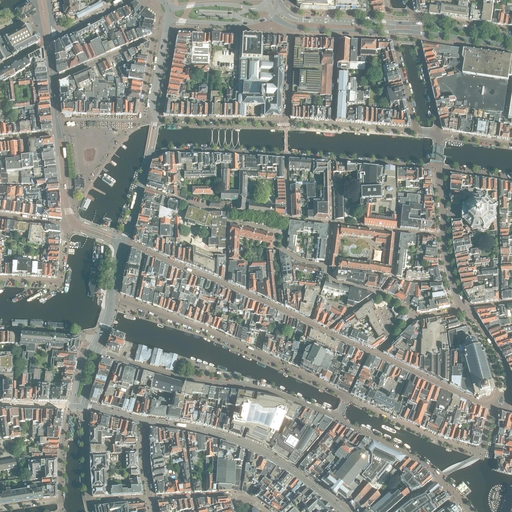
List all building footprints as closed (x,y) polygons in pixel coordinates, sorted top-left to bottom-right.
[(85,2),(84,0),(59,0),(61,9),(64,8),(64,14),(66,13),(66,17),(75,15),(75,12),(77,12),(77,10),(78,10),(79,12),(88,7),(87,3),(84,3),(84,2),(85,2)] [(335,9),(335,6),(339,7),(339,10),(366,12),(366,1),(356,1),(356,0),(295,0),(296,0),(298,0),(298,3),(297,3),(296,4),(296,5),(296,6),(297,7),(298,7),(300,7),(300,9),(334,10),(335,9)] [(469,0),(468,0),(459,0),(459,2),(458,8),(458,9),(442,7),(442,8),(430,7),(429,14),(439,16),(439,14),(468,19),(468,17),(469,11),(468,11),(469,4),(469,0)] [(429,3),(428,1),(413,3),(415,12),(421,13),(422,9),(424,10),(424,8),(424,6),(425,6),(425,4),(429,3)] [(100,2),(98,3),(99,3),(90,8),(87,9),(87,10),(78,14),(76,15),(78,19),(103,6),(100,2)] [(29,5),(27,3),(17,9),(18,10),(18,9),(22,14),(23,13),(25,16),(24,16),(24,17),(36,9),(35,8),(34,9),(32,7),(30,4),(29,5),(29,4),(29,5)] [(134,3),(130,5),(134,11),(139,5),(136,3),(134,3)] [(370,9),(367,9),(367,12),(384,12),(382,3),(372,5),(367,6),(367,7),(369,7),(371,7),(372,9),(373,9),(373,10),(372,11),(372,10),(370,10),(370,9)] [(492,20),(493,10),(493,7),(484,6),(484,8),(482,8),(483,6),(482,5),(481,5),(481,4),(480,4),(479,4),(478,4),(477,4),(477,5),(476,5),(476,6),(475,6),(475,7),(472,7),(471,17),(471,19),(471,21),(473,21),(486,23),(491,24),(492,20)] [(139,5),(134,11),(134,12),(134,13),(132,15),(134,18),(142,8),(139,5)] [(127,7),(124,8),(131,22),(133,20),(134,18),(132,15),(127,7)] [(124,8),(121,10),(120,10),(124,19),(125,19),(128,24),(131,22),(124,8)] [(134,18),(133,20),(136,23),(139,19),(146,11),(142,8),(134,18)] [(153,13),(148,9),(146,11),(139,19),(154,22),(154,19),(154,17),(156,15),(153,13)] [(120,10),(117,12),(122,23),(125,21),(124,19),(120,10)] [(122,23),(117,12),(114,14),(121,27),(122,27),(124,26),(122,23)] [(110,15),(114,23),(115,25),(117,24),(118,26),(116,27),(117,29),(121,27),(114,14),(110,15)] [(114,23),(110,15),(107,17),(112,26),(114,30),(116,30),(114,27),(115,27),(113,24),(114,23)] [(107,17),(103,19),(110,33),(112,31),(110,27),(112,26),(107,17)] [(110,33),(103,19),(89,27),(85,28),(85,29),(78,32),(74,34),(80,48),(86,45),(81,36),(89,32),(89,33),(92,32),(93,31),(92,30),(100,26),(105,35),(109,33),(110,33)] [(136,23),(133,20),(131,22),(138,40),(143,38),(139,29),(139,24),(136,23)] [(131,22),(128,24),(126,25),(134,42),(138,40),(131,22)] [(145,25),(139,24),(139,29),(143,38),(151,34),(152,31),(144,30),(145,25)] [(124,26),(122,27),(129,44),(134,42),(126,25),(124,26)] [(33,34),(29,26),(22,30),(14,34),(8,37),(4,39),(3,36),(0,37),(0,62),(13,56),(13,57),(17,54),(20,53),(20,52),(27,49),(28,49),(28,48),(39,43),(40,40),(39,37),(37,35),(34,34),(33,34)] [(121,27),(117,29),(118,29),(124,46),(129,44),(122,27),(121,27)] [(116,30),(114,30),(113,31),(120,48),(124,46),(118,29),(116,30)] [(113,31),(112,31),(110,33),(109,33),(115,50),(120,48),(113,31)] [(105,35),(104,36),(111,52),(115,50),(109,33),(105,35)] [(76,56),(64,60),(68,70),(87,62),(84,53),(83,53),(80,48),(74,34),(74,35),(67,38),(75,54),(76,56)] [(202,44),(203,34),(192,34),(192,41),(192,44),(202,44)] [(104,36),(100,38),(106,54),(111,52),(104,36)] [(239,74),(237,93),(242,93),(243,86),(247,87),(247,83),(248,61),(261,62),(263,53),(263,47),(263,37),(238,37),(236,64),(239,64),(239,74)] [(263,47),(263,53),(265,53),(265,48),(264,48),(264,47),(267,47),(271,48),(271,38),(268,37),(263,37),(263,47)] [(67,38),(59,42),(65,54),(67,56),(69,56),(68,55),(69,54),(70,56),(75,54),(67,38)] [(95,41),(91,43),(97,58),(106,54),(100,38),(98,39),(95,41)] [(331,80),(332,67),(321,66),(321,55),(317,55),(313,55),(308,55),(304,54),(304,51),(304,49),(300,49),(300,39),(294,38),(292,95),(311,96),(316,96),(320,96),(322,96),(331,96),(331,84),(331,80)] [(338,63),(348,63),(349,41),(338,40),(338,63)] [(375,42),(366,42),(361,41),(360,56),(375,57),(375,56),(376,42),(375,42)] [(65,54),(59,42),(55,44),(54,46),(55,49),(55,57),(65,54)] [(391,42),(376,42),(375,56),(375,57),(379,56),(379,51),(380,51),(380,50),(382,50),(383,55),(393,52),(391,42)] [(86,45),(80,48),(83,53),(84,53),(87,62),(97,58),(91,43),(89,44),(88,44),(86,45)] [(148,52),(150,44),(148,44),(139,47),(139,48),(136,49),(138,52),(143,50),(143,51),(148,52)] [(191,59),(191,63),(209,63),(209,56),(208,56),(209,45),(206,45),(202,44),(192,44),(191,50),(191,56),(191,59)] [(464,50),(452,48),(440,46),(422,44),(423,48),(424,50),(424,53),(434,50),(436,57),(444,55),(450,56),(450,58),(462,60),(464,50)] [(30,64),(31,64),(45,63),(45,62),(44,53),(44,52),(44,50),(41,51),(27,59),(30,64)] [(434,50),(424,53),(426,59),(436,57),(434,50)] [(437,84),(432,86),(433,90),(439,89),(442,101),(447,99),(448,103),(449,103),(449,105),(450,105),(451,105),(450,103),(456,102),(456,103),(465,102),(467,102),(467,110),(468,110),(474,111),(473,112),(478,113),(485,114),(490,115),(490,117),(495,118),(495,113),(498,114),(498,112),(501,113),(503,113),(508,86),(508,81),(509,81),(509,77),(511,78),(511,77),(511,56),(511,57),(510,56),(509,56),(508,56),(508,55),(507,55),(506,55),(506,56),(504,55),(504,54),(497,53),(497,54),(495,54),(494,54),(494,53),(493,53),(492,53),(491,53),(491,54),(489,53),(490,52),(475,50),(475,51),(473,51),(472,50),(471,50),(470,50),(469,50),(467,50),(464,50),(462,60),(461,69),(460,74),(456,75),(455,74),(454,74),(455,75),(436,80),(437,84)] [(133,64),(128,52),(123,54),(128,65),(129,67),(133,64)] [(393,52),(383,55),(381,55),(383,62),(385,61),(386,65),(386,66),(396,63),(393,52)] [(65,54),(55,57),(56,63),(64,60),(76,56),(75,54),(70,56),(69,54),(68,55),(69,56),(67,56),(65,54)] [(333,55),(322,54),(322,55),(321,55),(321,66),(332,67),(332,66),(332,55),(333,55)] [(436,57),(426,59),(427,65),(444,61),(444,58),(450,58),(450,56),(444,55),(436,57)] [(174,57),(173,62),(184,64),(189,65),(191,65),(191,63),(191,59),(189,59),(189,60),(186,59),(186,60),(174,57)] [(281,63),(282,58),(280,58),(273,58),(273,62),(261,62),(248,61),(247,83),(250,83),(250,86),(252,86),(251,93),(248,93),(249,87),(247,87),(243,86),(242,93),(237,93),(237,102),(237,104),(237,117),(242,117),(242,118),(245,118),(246,106),(264,107),(264,112),(264,118),(267,118),(277,118),(281,118),(282,108),(281,108),(281,99),(281,98),(282,98),(282,97),(281,97),(282,95),(282,94),(282,91),(282,90),(282,88),(282,87),(282,77),(283,77),(283,67),(281,67),(281,63)] [(461,69),(462,60),(450,58),(444,58),(444,61),(427,65),(429,71),(448,67),(461,69)] [(25,69),(30,66),(31,65),(31,64),(30,64),(27,59),(19,63),(11,67),(15,75),(25,70),(25,69)] [(68,70),(64,60),(56,63),(57,73),(59,74),(68,70)] [(114,73),(109,61),(105,62),(108,70),(110,69),(111,71),(109,72),(110,73),(113,73),(114,73)] [(106,74),(107,74),(110,73),(109,72),(108,70),(105,62),(102,64),(106,74)] [(172,67),(190,71),(191,71),(191,65),(189,65),(184,64),(173,62),(172,67)] [(45,63),(31,64),(31,65),(30,66),(30,71),(29,71),(29,72),(26,73),(26,74),(25,74),(24,76),(25,76),(30,75),(30,76),(46,74),(46,69),(45,69),(45,63)] [(348,63),(338,63),(335,122),(346,123),(346,109),(346,106),(355,107),(356,104),(356,93),(357,79),(350,79),(349,89),(347,89),(348,87),(348,86),(348,85),(348,84),(348,74),(348,70),(364,71),(365,63),(364,63),(360,63),(356,63),(350,63),(350,64),(348,64),(348,63)] [(398,71),(396,63),(386,66),(386,65),(383,66),(384,72),(382,73),(383,75),(398,71)] [(106,74),(102,64),(98,65),(102,76),(106,74)] [(128,65),(122,68),(124,72),(124,73),(144,76),(145,71),(128,68),(129,67),(128,65)] [(172,67),(171,72),(189,76),(190,71),(172,67)] [(448,67),(429,71),(430,75),(430,77),(453,72),(454,73),(456,73),(456,75),(460,74),(461,69),(448,67)] [(14,76),(10,68),(6,70),(11,79),(13,78),(14,80),(12,82),(13,83),(16,83),(15,81),(16,80),(14,76)] [(124,72),(122,68),(118,69),(121,76),(121,77),(123,77),(122,79),(142,82),(144,76),(124,73),(124,72)] [(93,85),(91,81),(94,79),(90,69),(86,70),(72,76),(75,82),(77,87),(79,91),(92,85),(93,85)] [(11,79),(6,70),(2,72),(7,80),(8,79),(10,84),(13,83),(12,82),(11,79)] [(189,76),(171,72),(170,77),(184,80),(190,81),(190,75),(191,72),(191,71),(190,71),(189,76)] [(382,79),(383,82),(378,83),(378,87),(385,85),(384,82),(387,82),(387,79),(399,77),(398,71),(383,75),(383,78),(382,79)] [(455,74),(456,75),(456,73),(454,73),(453,72),(430,77),(431,81),(436,80),(455,75),(454,74),(455,74)] [(76,88),(74,82),(72,78),(72,76),(61,81),(59,82),(58,83),(59,86),(58,86),(59,89),(71,88),(76,88)] [(399,78),(399,77),(387,79),(387,82),(384,82),(385,85),(386,85),(400,82),(399,78)] [(94,79),(91,81),(93,85),(92,85),(92,93),(92,96),(92,100),(92,103),(92,115),(99,115),(100,99),(108,99),(108,96),(108,92),(109,88),(109,85),(98,84),(98,79),(94,79)] [(122,84),(130,85),(141,87),(142,82),(122,79),(122,84)] [(169,82),(169,84),(185,87),(185,92),(184,95),(190,95),(193,95),(197,95),(197,100),(197,101),(196,117),(202,117),(202,101),(206,101),(207,89),(206,89),(206,86),(199,86),(199,88),(199,92),(189,92),(189,88),(187,87),(187,86),(189,86),(190,81),(184,80),(183,84),(169,82)] [(122,84),(122,90),(140,93),(141,87),(130,85),(122,84)] [(169,84),(168,90),(179,91),(181,92),(185,92),(185,87),(169,84)] [(85,97),(85,93),(88,93),(92,93),(92,85),(79,91),(74,92),(74,96),(75,97),(74,97),(75,100),(76,99),(77,102),(77,105),(77,114),(81,114),(81,97),(85,97)] [(79,91),(77,87),(76,88),(71,88),(59,89),(59,90),(59,89),(60,97),(74,96),(74,92),(79,91)] [(405,102),(402,87),(389,90),(386,91),(389,106),(393,105),(405,102)] [(442,101),(439,89),(433,90),(436,102),(442,101)] [(140,93),(122,90),(122,97),(129,99),(133,100),(139,101),(140,93)] [(178,94),(179,91),(168,90),(167,96),(178,98),(180,98),(184,99),(184,95),(185,92),(181,92),(180,94),(178,94)] [(378,90),(374,90),(369,90),(369,99),(369,105),(373,105),(378,105),(378,90)] [(226,98),(228,98),(228,99),(224,99),(224,103),(226,103),(226,106),(227,106),(227,104),(227,102),(231,103),(232,103),(233,93),(233,91),(226,91),(226,98)] [(217,102),(219,102),(220,102),(220,100),(220,93),(211,93),(210,102),(212,102),(214,102),(214,105),(213,117),(215,117),(215,118),(217,118),(217,117),(219,117),(219,106),(216,105),(216,103),(217,103),(217,102)] [(71,97),(74,97),(75,97),(74,96),(60,97),(61,106),(73,105),(71,97)] [(178,98),(167,96),(165,102),(163,116),(170,116),(170,102),(172,102),(174,102),(176,102),(177,102),(178,98)] [(107,115),(108,100),(108,99),(100,99),(99,115),(107,115)] [(442,101),(436,102),(437,108),(449,105),(449,103),(448,103),(447,99),(442,101)] [(295,106),(294,119),(300,119),(301,108),(303,109),(303,104),(303,100),(301,100),(301,103),(301,106),(295,106)] [(405,102),(393,105),(394,107),(395,108),(396,108),(396,107),(397,109),(394,110),(394,111),(399,111),(401,111),(402,114),(403,113),(408,112),(405,102)] [(467,110),(467,102),(465,102),(456,103),(455,108),(453,108),(453,109),(453,114),(440,117),(441,122),(452,119),(453,119),(454,116),(459,116),(467,118),(468,110),(467,110)] [(449,105),(437,108),(438,110),(438,112),(450,109),(453,109),(453,108),(454,105),(454,104),(451,105),(450,105),(449,105)] [(73,114),(73,105),(61,106),(61,113),(62,114),(63,114),(66,117),(71,117),(71,114),(73,114)] [(34,112),(33,107),(32,107),(30,107),(26,107),(22,108),(19,108),(19,111),(22,110),(22,116),(20,116),(20,119),(25,118),(27,118),(29,117),(29,112),(34,112)] [(324,121),(325,110),(325,109),(315,108),(314,120),(324,121)] [(355,109),(346,109),(346,123),(355,123),(355,109)] [(453,114),(453,109),(450,109),(438,112),(439,113),(439,115),(439,117),(440,117),(453,114)] [(470,134),(473,112),(474,111),(468,110),(467,118),(465,134),(470,134)] [(392,113),(392,112),(378,111),(377,125),(391,126),(392,113)] [(404,127),(403,113),(402,114),(401,111),(399,111),(399,114),(398,114),(396,114),(396,113),(392,113),(391,126),(404,127)] [(497,138),(500,120),(501,113),(498,112),(498,114),(495,113),(495,118),(494,120),(494,123),(492,138),(497,138)] [(487,137),(489,123),(484,123),(485,114),(478,113),(475,135),(480,136),(487,137)] [(51,123),(50,115),(35,117),(36,126),(37,126),(36,125),(37,125),(37,124),(51,123)] [(457,132),(459,116),(454,116),(453,119),(452,119),(450,131),(457,132)] [(465,134),(467,118),(459,116),(457,132),(465,134)] [(35,117),(30,117),(31,132),(52,130),(51,123),(37,124),(37,125),(36,125),(37,126),(36,126),(35,117)] [(25,118),(20,119),(17,119),(17,120),(17,123),(18,123),(19,134),(26,133),(25,118)] [(450,131),(452,119),(441,122),(443,130),(450,131)] [(511,133),(511,129),(511,125),(511,123),(511,121),(505,121),(502,139),(506,140),(510,140),(511,133)] [(53,137),(36,140),(37,155),(43,154),(43,151),(54,150),(53,139),(53,137)] [(37,155),(36,140),(29,140),(29,141),(29,142),(28,143),(28,144),(28,145),(29,150),(30,150),(30,154),(30,156),(37,155)] [(19,157),(17,142),(12,142),(9,142),(10,152),(11,160),(14,160),(14,158),(19,158),(19,157)] [(11,160),(8,160),(5,160),(6,165),(6,174),(10,174),(9,171),(21,170),(33,169),(33,164),(55,161),(54,150),(43,151),(43,154),(37,155),(30,156),(24,156),(19,157),(19,158),(14,158),(14,160),(11,160)] [(168,171),(168,173),(169,173),(177,174),(177,172),(176,166),(176,155),(169,155),(169,168),(169,171),(168,171)] [(183,166),(176,166),(177,172),(180,172),(184,172),(189,172),(193,172),(192,155),(183,155),(183,166)] [(209,155),(197,155),(198,165),(198,168),(198,172),(201,172),(201,165),(203,165),(203,167),(205,167),(210,167),(209,155)] [(231,171),(231,156),(221,155),(221,168),(221,171),(230,171),(231,171)] [(257,172),(257,159),(255,159),(255,157),(245,157),(245,167),(245,171),(247,172),(257,172)] [(284,179),(283,161),(283,159),(278,159),(277,177),(275,177),(275,179),(276,179),(277,179),(284,179)] [(56,167),(55,161),(33,164),(33,169),(33,170),(44,169),(56,167)] [(333,173),(333,164),(330,163),(316,162),(312,162),(313,174),(312,174),(316,174),(323,174),(323,189),(330,189),(330,190),(332,190),(333,190),(333,186),(333,184),(332,184),(330,184),(330,174),(333,173)] [(151,164),(150,169),(163,172),(163,166),(161,166),(151,164)] [(346,165),(338,164),(338,173),(343,173),(343,176),(347,176),(347,173),(346,164),(346,165)] [(357,182),(356,165),(350,165),(348,165),(346,164),(347,173),(349,173),(353,173),(353,182),(357,182)] [(363,166),(356,165),(357,182),(359,182),(360,224),(363,225),(362,205),(376,205),(376,198),(383,199),(384,185),(383,184),(383,176),(385,177),(385,168),(384,168),(378,167),(375,167),(371,167),(365,166),(363,166)] [(385,177),(387,177),(386,185),(384,185),(383,199),(376,198),(376,205),(362,205),(363,225),(396,229),(395,198),(394,169),(385,168),(385,177)] [(33,169),(21,170),(22,179),(22,178),(27,178),(57,175),(56,171),(45,172),(44,169),(33,170),(33,169)] [(163,172),(150,169),(149,175),(162,178),(163,178),(167,179),(169,180),(169,173),(168,173),(163,172)] [(406,182),(406,170),(397,169),(397,181),(401,181),(405,181),(406,182)] [(406,182),(405,181),(405,188),(409,188),(409,182),(414,183),(414,171),(406,170),(406,182)] [(247,178),(247,172),(245,171),(239,171),(239,192),(238,192),(238,198),(245,199),(245,198),(247,198),(247,195),(250,195),(251,191),(247,191),(247,178)] [(169,180),(167,179),(167,183),(169,183),(169,185),(171,190),(171,195),(177,197),(177,195),(177,189),(177,184),(177,174),(169,173),(169,180)] [(470,185),(470,177),(452,174),(451,174),(451,180),(469,182),(469,185),(470,185)] [(22,178),(22,179),(22,184),(29,184),(32,184),(37,185),(37,183),(40,182),(57,180),(57,175),(27,178),(22,178)] [(149,175),(147,182),(159,184),(166,185),(169,185),(169,183),(167,183),(167,179),(163,178),(162,178),(149,175)] [(115,183),(103,176),(101,178),(100,180),(112,188),(115,183)] [(486,193),(486,180),(479,179),(480,193),(477,193),(474,193),(472,193),(472,197),(473,197),(474,196),(475,197),(477,196),(486,197),(487,197),(487,194),(487,193),(486,193)] [(320,198),(315,198),(314,185),(314,180),(310,180),(310,182),(310,185),(306,185),(306,190),(306,192),(307,199),(307,201),(307,203),(307,209),(307,211),(307,213),(307,215),(308,219),(314,219),(331,221),(330,190),(330,189),(323,189),(323,192),(321,192),(320,192),(320,198)] [(507,195),(507,192),(504,192),(504,182),(500,181),(500,198),(504,198),(504,196),(509,196),(509,195),(507,195)] [(159,184),(147,182),(146,186),(147,187),(166,193),(166,185),(159,184)] [(32,184),(32,187),(31,190),(42,190),(42,193),(47,193),(59,192),(58,189),(58,184),(43,186),(37,186),(37,185),(32,184)] [(423,184),(423,185),(423,188),(422,188),(422,189),(424,189),(424,193),(432,193),(431,185),(425,184),(423,184)] [(6,186),(5,194),(7,194),(7,197),(12,198),(15,198),(16,187),(6,186)] [(469,187),(451,186),(452,191),(461,192),(461,194),(463,193),(465,194),(466,194),(469,194),(469,189),(469,187)] [(23,187),(16,187),(15,198),(17,198),(17,197),(20,198),(22,198),(23,190),(23,187)] [(60,204),(59,192),(47,193),(42,193),(42,190),(31,190),(32,187),(23,187),(23,190),(22,198),(22,203),(25,203),(29,203),(32,203),(36,204),(36,206),(41,207),(42,203),(46,203),(60,204)] [(238,198),(238,192),(229,191),(221,191),(220,199),(232,200),(232,201),(235,201),(235,200),(238,200),(238,198)] [(422,194),(417,193),(417,196),(407,195),(407,194),(398,193),(398,199),(399,207),(409,208),(409,203),(422,205),(421,201),(421,196),(422,196),(422,194)] [(154,198),(144,194),(142,202),(142,203),(157,207),(157,204),(155,204),(156,201),(157,198),(154,198)] [(493,200),(493,197),(492,195),(487,194),(487,197),(488,197),(487,198),(496,207),(497,206),(497,200),(493,200)] [(160,196),(158,202),(157,204),(157,207),(159,207),(162,208),(165,198),(160,196)] [(496,220),(496,208),(498,208),(497,206),(496,207),(487,198),(488,197),(487,197),(486,197),(477,196),(475,197),(474,196),(473,197),(465,205),(464,205),(463,206),(463,207),(464,207),(464,209),(464,217),(463,217),(463,219),(464,219),(463,219),(463,221),(464,221),(472,229),(471,230),(473,231),(474,230),(478,230),(478,232),(471,232),(469,231),(469,230),(469,229),(469,232),(470,235),(475,234),(476,237),(482,236),(482,233),(485,232),(485,231),(486,232),(487,230),(486,229),(495,222),(496,222),(497,221),(496,220)] [(17,198),(15,198),(12,198),(11,201),(11,203),(10,213),(15,214),(16,204),(17,199),(18,199),(18,198),(17,198)] [(244,211),(246,200),(246,199),(245,199),(238,198),(238,200),(237,210),(244,211)] [(91,201),(87,199),(83,209),(87,211),(91,201)] [(162,208),(159,207),(159,219),(161,219),(174,219),(174,218),(179,218),(180,216),(177,214),(177,215),(175,214),(176,210),(179,203),(169,199),(167,206),(168,206),(167,210),(162,208)] [(250,200),(246,200),(244,211),(275,215),(275,208),(275,204),(271,204),(271,202),(251,199),(250,200)] [(42,203),(41,207),(60,211),(60,210),(60,204),(46,203),(42,203)] [(142,203),(140,211),(152,214),(151,219),(158,220),(159,219),(159,207),(157,207),(142,203)] [(422,216),(423,211),(423,205),(422,205),(409,203),(409,208),(399,207),(400,229),(420,231),(422,220),(422,216)] [(218,249),(225,249),(226,239),(225,239),(225,228),(226,228),(226,220),(226,218),(225,218),(225,213),(222,213),(212,212),(212,213),(209,213),(200,210),(201,209),(191,206),(189,214),(191,214),(190,216),(189,216),(189,218),(188,217),(188,218),(189,219),(187,224),(195,226),(195,224),(210,228),(210,230),(211,230),(211,239),(208,239),(208,246),(218,247),(218,249)] [(61,219),(60,211),(42,207),(42,212),(47,212),(47,217),(61,219)] [(285,216),(285,209),(284,209),(275,208),(275,215),(276,215),(276,216),(278,216),(278,215),(285,216)] [(433,217),(433,212),(423,211),(422,216),(423,216),(424,216),(424,220),(434,222),(434,220),(433,217)] [(139,216),(138,221),(150,224),(150,223),(152,223),(151,224),(152,225),(152,227),(158,229),(158,220),(151,219),(139,216)] [(161,219),(160,225),(171,226),(170,234),(167,233),(167,237),(169,237),(169,239),(170,239),(169,258),(174,260),(175,242),(174,242),(174,238),(175,238),(175,231),(174,224),(174,219),(161,219)] [(434,233),(434,222),(424,220),(422,220),(420,231),(434,233)] [(303,232),(304,223),(291,222),(289,223),(288,236),(296,237),(297,237),(296,237),(296,233),(297,233),(298,232),(299,231),(302,232),(302,233),(303,233),(303,232)] [(485,231),(485,232),(489,232),(495,231),(497,231),(496,222),(495,222),(486,229),(487,230),(486,232),(485,231)] [(17,232),(17,235),(24,236),(25,232),(26,224),(19,224),(17,232)] [(314,224),(313,233),(312,234),(313,234),(313,233),(317,233),(317,235),(318,235),(319,235),(319,239),(317,239),(317,240),(319,240),(327,240),(328,227),(327,226),(314,224)] [(44,238),(44,236),(43,236),(44,233),(45,227),(30,225),(29,233),(28,233),(28,236),(27,244),(35,244),(34,245),(37,245),(42,245),(42,244),(44,244),(45,241),(43,241),(43,238),(44,238)] [(171,226),(160,225),(159,236),(160,236),(163,237),(167,237),(167,233),(170,234),(171,226)] [(268,243),(268,247),(271,248),(272,246),(272,235),(230,225),(229,260),(238,260),(239,236),(268,243)] [(148,232),(158,234),(158,229),(152,227),(149,227),(149,229),(147,228),(146,231),(144,231),(144,233),(147,233),(146,236),(143,235),(144,234),(143,234),(143,235),(143,234),(141,244),(143,245),(144,244),(144,245),(145,246),(148,232)] [(391,268),(382,266),(372,264),(372,262),(367,261),(366,264),(348,261),(347,262),(347,261),(339,260),(338,264),(337,268),(335,268),(336,264),(336,260),(337,257),(340,237),(343,237),(343,236),(375,240),(375,243),(384,244),(384,241),(385,233),(334,227),(329,267),(332,268),(332,269),(333,270),(332,274),(332,275),(337,281),(341,281),(344,281),(345,281),(346,280),(346,281),(346,282),(365,286),(376,288),(377,288),(380,289),(387,278),(366,274),(366,272),(368,272),(389,276),(391,268)] [(148,232),(145,246),(148,247),(151,235),(154,236),(157,236),(158,234),(148,232)] [(385,233),(384,241),(394,242),(395,234),(385,233)] [(415,245),(416,236),(401,235),(400,235),(399,249),(408,250),(408,249),(407,249),(407,246),(408,246),(409,245),(409,243),(413,244),(413,245),(415,245)] [(423,237),(421,248),(432,248),(431,242),(435,242),(435,237),(423,237)] [(511,242),(509,243),(509,241),(509,240),(501,240),(501,245),(509,244),(509,249),(511,248),(511,242)] [(384,241),(384,244),(383,250),(393,251),(394,242),(384,241)] [(214,255),(180,242),(180,244),(181,244),(181,249),(185,249),(192,249),(193,267),(214,275),(214,260),(214,255)] [(472,250),(472,247),(466,248),(467,252),(456,255),(456,259),(468,257),(470,256),(473,256),(474,255),(474,256),(480,255),(479,249),(472,250)] [(58,258),(59,251),(48,250),(41,249),(41,250),(41,251),(41,253),(41,254),(41,256),(41,257),(58,258)] [(185,249),(184,264),(192,267),(193,267),(192,249),(185,249)] [(130,251),(128,259),(134,261),(136,252),(132,250),(132,251),(131,251),(130,251)] [(392,259),(393,251),(383,250),(382,258),(392,259)] [(292,270),(292,263),(293,259),(284,254),(280,251),(279,251),(279,254),(283,281),(281,282),(281,283),(282,286),(283,286),(287,286),(287,285),(292,285),(292,281),(291,275),(290,270),(292,270)] [(436,254),(416,252),(415,263),(422,263),(423,258),(437,259),(437,258),(436,254)] [(42,277),(43,262),(41,262),(41,257),(13,255),(13,262),(13,263),(12,275),(12,276),(20,276),(42,277)] [(147,276),(150,259),(150,258),(150,259),(150,258),(145,256),(141,275),(146,276),(147,276)] [(382,258),(382,266),(391,268),(392,259),(382,258)] [(135,261),(134,261),(128,259),(126,265),(139,268),(139,264),(135,262),(135,261)] [(147,276),(146,276),(146,279),(151,281),(155,261),(150,259),(147,276)] [(155,261),(151,281),(155,282),(156,281),(157,281),(160,263),(155,261)] [(498,269),(498,262),(496,262),(486,264),(486,266),(491,265),(491,269),(487,270),(487,271),(498,269)] [(165,266),(160,263),(157,281),(161,282),(162,282),(165,266)] [(422,263),(415,263),(415,268),(417,268),(417,272),(419,272),(419,275),(424,276),(424,277),(425,277),(425,278),(433,278),(434,282),(440,282),(441,282),(439,273),(438,267),(432,268),(426,269),(426,272),(422,272),(423,263),(422,263)] [(437,264),(423,263),(422,272),(426,272),(426,269),(432,268),(438,267),(437,264)] [(458,268),(460,274),(482,271),(487,271),(487,270),(486,266),(486,264),(476,265),(476,266),(469,267),(469,266),(458,268)] [(139,268),(126,265),(126,266),(125,271),(124,273),(129,274),(129,271),(132,272),(132,271),(138,272),(139,268)] [(157,282),(156,287),(161,288),(165,289),(170,268),(169,268),(168,268),(167,269),(166,269),(166,267),(165,266),(166,266),(165,266),(162,282),(161,282),(162,282),(162,283),(157,282)] [(267,266),(261,267),(264,297),(266,298),(269,299),(271,300),(270,297),(270,293),(269,289),(269,285),(269,282),(268,278),(268,274),(268,270),(267,266)] [(245,267),(236,268),(235,285),(245,289),(246,267),(245,267)] [(255,267),(250,267),(249,267),(249,291),(256,294),(257,294),(256,280),(255,267)] [(264,297),(261,267),(255,267),(256,280),(257,294),(264,297)] [(96,268),(91,268),(90,278),(89,287),(88,296),(92,297),(93,302),(94,297),(94,294),(95,289),(96,278),(96,268)] [(170,268),(165,289),(165,290),(165,291),(169,292),(172,282),(173,282),(175,276),(174,276),(175,270),(174,270),(170,268)] [(404,270),(396,269),(396,276),(397,277),(402,277),(403,272),(404,272),(404,270)] [(498,269),(487,271),(482,271),(483,276),(483,277),(489,276),(489,281),(490,284),(494,284),(494,285),(494,289),(499,288),(499,283),(498,283),(498,269)] [(174,290),(179,272),(177,271),(177,272),(176,271),(175,270),(174,276),(175,276),(173,282),(172,282),(169,292),(165,291),(164,296),(172,297),(174,290)] [(417,272),(407,270),(406,279),(421,281),(421,278),(425,278),(425,277),(424,277),(424,276),(419,275),(419,272),(417,272)] [(124,274),(123,279),(127,280),(127,279),(128,279),(129,276),(137,278),(137,277),(138,272),(132,271),(132,272),(129,271),(129,274),(124,273),(124,274)] [(181,286),(184,274),(179,272),(174,290),(177,291),(177,290),(179,291),(178,293),(180,294),(183,295),(186,288),(185,287),(181,286)] [(184,274),(181,286),(185,287),(189,276),(184,274)] [(127,280),(123,279),(122,285),(127,287),(128,285),(131,286),(132,284),(136,285),(137,278),(129,276),(128,279),(127,279),(127,280)] [(189,276),(185,287),(186,288),(183,295),(187,296),(189,297),(189,294),(188,294),(194,277),(189,276)] [(483,276),(461,279),(462,284),(489,281),(489,276),(483,277),(483,276)] [(198,279),(194,277),(188,294),(189,294),(193,295),(194,290),(198,279)] [(145,284),(150,285),(151,281),(146,279),(141,278),(139,283),(136,299),(141,301),(145,284)] [(198,279),(194,290),(201,292),(200,293),(203,294),(204,291),(203,288),(205,282),(202,280),(202,281),(201,280),(200,280),(198,279)] [(295,281),(292,281),(292,285),(287,285),(287,286),(288,293),(290,309),(295,311),(295,306),(294,302),(298,302),(298,300),(300,300),(301,300),(301,294),(303,294),(304,286),(298,285),(298,281),(295,280),(295,281)] [(398,287),(400,282),(396,281),(391,288),(394,289),(396,286),(398,287)] [(490,284),(489,281),(462,284),(464,291),(476,290),(476,291),(484,290),(485,290),(484,286),(494,285),(494,284),(490,284)] [(204,291),(203,294),(202,297),(209,298),(209,296),(212,284),(207,282),(204,291)] [(398,287),(400,288),(401,289),(403,291),(406,283),(400,282),(398,287)] [(406,283),(403,291),(404,292),(405,292),(405,293),(407,295),(412,284),(406,283)] [(146,303),(149,292),(146,291),(146,288),(149,289),(150,285),(145,284),(141,301),(142,302),(143,302),(145,303),(146,303)] [(414,294),(415,285),(412,284),(407,295),(404,302),(410,305),(411,305),(413,298),(414,294)] [(429,285),(421,285),(420,297),(425,296),(425,295),(425,292),(430,292),(429,285)] [(442,291),(441,285),(429,285),(430,292),(431,292),(431,293),(442,291)] [(494,289),(494,285),(484,286),(485,290),(484,290),(485,298),(485,302),(494,301),(494,293),(499,293),(499,288),(494,289)] [(219,287),(216,286),(212,299),(216,301),(218,296),(220,288),(219,287)] [(301,300),(300,300),(298,313),(308,317),(310,317),(313,306),(316,298),(319,288),(314,287),(310,287),(304,286),(303,294),(301,294),(301,300)] [(395,296),(400,288),(398,287),(396,286),(394,289),(391,294),(395,296)] [(146,303),(147,303),(151,305),(152,305),(156,288),(154,287),(154,290),(149,289),(149,292),(146,303)] [(156,287),(156,288),(152,305),(157,307),(159,295),(161,288),(156,287)] [(164,296),(165,291),(165,290),(165,289),(161,288),(159,295),(157,307),(161,308),(163,296),(164,296)] [(222,305),(226,291),(221,288),(215,312),(219,312),(220,313),(223,305),(222,305)] [(400,299),(404,292),(403,291),(401,289),(400,288),(395,296),(400,299)] [(20,290),(17,289),(1,299),(0,300),(0,301),(1,303),(3,303),(19,293),(20,290)] [(34,290),(31,289),(14,299),(13,300),(14,302),(16,302),(33,293),(34,290)] [(48,290),(45,289),(28,298),(30,301),(47,292),(48,290)] [(355,306),(366,298),(373,294),(350,289),(348,297),(346,305),(353,308),(355,306)] [(176,294),(177,291),(174,290),(172,297),(168,311),(173,313),(175,308),(179,295),(176,294)] [(201,299),(202,297),(203,294),(200,293),(201,292),(194,290),(193,295),(189,294),(189,297),(187,296),(180,316),(184,318),(190,303),(194,305),(195,305),(198,298),(201,300),(201,299)] [(477,294),(466,295),(469,300),(473,299),(473,300),(479,299),(485,298),(484,290),(476,291),(477,294)] [(230,292),(226,291),(222,305),(223,305),(220,313),(227,313),(227,310),(226,309),(226,308),(231,293),(230,292)] [(511,299),(511,293),(511,291),(507,292),(502,292),(502,300),(507,300),(509,300),(509,298),(511,298),(511,300),(511,299)] [(57,292),(53,292),(40,299),(40,301),(41,303),(42,303),(55,295),(57,292)] [(425,296),(420,297),(421,304),(425,303),(435,301),(445,300),(443,292),(425,295),(425,296)] [(233,306),(236,295),(231,293),(226,308),(229,309),(230,305),(233,306)] [(180,294),(176,309),(174,314),(180,316),(187,296),(183,295),(180,294)] [(229,309),(228,310),(231,311),(231,313),(237,315),(238,315),(242,298),(236,295),(233,306),(230,305),(229,309)] [(168,311),(172,297),(164,296),(164,298),(166,299),(164,310),(168,311)] [(194,308),(189,319),(196,322),(199,312),(204,313),(206,305),(207,302),(208,302),(209,299),(209,298),(202,297),(201,299),(202,300),(198,310),(194,308)] [(247,300),(242,298),(238,315),(239,315),(242,316),(247,300)] [(207,302),(206,305),(210,307),(211,303),(215,304),(216,301),(212,299),(209,299),(208,302),(207,302)] [(247,300),(242,316),(241,320),(245,321),(247,313),(251,301),(247,300)] [(443,308),(449,307),(445,300),(435,301),(435,305),(434,306),(435,311),(442,309),(443,308)] [(257,304),(251,301),(247,313),(253,315),(257,304)] [(323,310),(318,323),(320,323),(319,324),(324,326),(328,312),(331,306),(332,304),(326,301),(324,306),(323,310)] [(387,339),(372,305),(373,304),(372,301),(368,303),(369,303),(352,313),(353,314),(356,319),(353,321),(350,323),(348,324),(350,327),(350,328),(353,330),(359,333),(371,338),(372,338),(376,336),(378,339),(382,336),(385,341),(387,339)] [(434,306),(435,305),(435,301),(425,303),(421,304),(417,304),(417,308),(416,312),(420,313),(428,312),(430,312),(432,311),(432,312),(435,311),(434,306)] [(188,319),(194,305),(190,303),(184,318),(188,319)] [(257,304),(253,315),(251,323),(255,324),(261,306),(257,304)] [(208,312),(210,307),(206,305),(204,313),(199,312),(196,322),(201,324),(203,314),(207,315),(212,316),(213,314),(208,312)] [(388,329),(390,333),(391,332),(389,329),(391,328),(396,322),(396,316),(398,316),(398,315),(396,315),(393,310),(394,309),(393,308),(392,309),(386,307),(386,306),(385,305),(385,307),(380,309),(379,307),(378,307),(379,310),(385,308),(392,311),(395,316),(395,322),(391,327),(388,329)] [(506,320),(503,321),(504,324),(502,325),(502,327),(508,326),(508,329),(511,328),(511,305),(504,306),(505,314),(506,315),(505,315),(506,320)] [(274,324),(275,321),(264,318),(267,309),(261,306),(255,324),(253,333),(259,335),(260,332),(266,333),(267,331),(269,323),(274,324)] [(341,307),(340,311),(338,313),(344,316),(347,309),(341,307)] [(320,310),(316,308),(316,310),(315,312),(313,320),(316,322),(318,323),(323,310),(321,308),(320,310)] [(277,313),(267,309),(264,318),(275,321),(277,313)] [(332,313),(331,313),(328,312),(324,326),(328,328),(341,318),(337,316),(332,321),(331,321),(332,318),(330,317),(332,313)] [(244,323),(243,327),(241,341),(246,343),(248,333),(252,336),(253,333),(255,324),(251,323),(253,315),(247,313),(245,321),(244,323)] [(284,316),(277,313),(275,321),(278,323),(276,331),(279,333),(280,329),(284,316)] [(350,323),(353,321),(356,319),(353,314),(352,313),(352,314),(349,315),(347,317),(344,319),(347,323),(348,324),(350,323)] [(505,315),(500,316),(480,319),(484,325),(499,322),(503,321),(506,320),(505,315)] [(239,326),(237,325),(239,320),(241,321),(240,322),(244,323),(245,321),(241,320),(238,319),(236,318),(236,320),(234,327),(232,337),(236,339),(239,326)] [(346,331),(350,328),(350,327),(348,324),(347,325),(347,324),(347,323),(344,319),(339,323),(344,327),(344,328),(343,328),(339,334),(349,339),(350,337),(346,331)] [(450,321),(440,323),(438,323),(438,327),(444,325),(457,322),(455,319),(450,321)] [(221,320),(218,331),(224,333),(226,325),(226,321),(221,320)] [(233,321),(228,320),(228,322),(227,325),(225,334),(232,337),(233,327),(234,327),(235,323),(232,322),(233,321)] [(432,333),(432,329),(431,325),(431,320),(425,321),(426,330),(421,331),(421,332),(426,332),(426,336),(426,341),(427,341),(431,341),(434,341),(433,333),(432,333)] [(499,322),(484,325),(487,330),(501,327),(501,328),(502,328),(502,327),(502,325),(504,324),(503,321),(499,322)] [(297,322),(294,333),(301,335),(303,326),(297,322)] [(421,331),(420,326),(417,326),(416,322),(415,322),(409,327),(413,331),(421,331)] [(339,326),(335,332),(339,334),(343,328),(344,328),(344,327),(339,323),(337,324),(339,326)] [(438,323),(436,324),(435,324),(436,328),(436,333),(441,332),(441,333),(445,332),(444,330),(444,325),(438,327),(438,323)] [(303,351),(305,343),(309,329),(303,326),(301,335),(300,338),(299,342),(299,343),(296,353),(302,355),(303,351)] [(508,326),(502,327),(502,328),(501,328),(501,327),(487,330),(491,335),(505,330),(508,329),(508,326)] [(421,332),(421,331),(413,331),(409,327),(406,330),(411,334),(420,337),(421,336),(421,332)] [(469,331),(468,329),(466,327),(467,327),(466,327),(456,329),(448,331),(448,332),(450,348),(456,348),(460,347),(459,342),(457,343),(456,332),(457,332),(462,330),(462,331),(463,333),(469,332),(469,331)] [(353,330),(350,328),(346,331),(350,337),(349,339),(355,341),(359,333),(353,330)] [(507,334),(511,332),(511,328),(508,329),(505,330),(491,335),(493,339),(507,334)] [(333,356),(334,354),(339,344),(335,342),(333,340),(333,341),(330,340),(329,339),(326,338),(322,335),(321,335),(319,334),(318,334),(318,333),(313,331),(312,331),(309,329),(305,343),(311,346),(331,355),(333,356)] [(406,330),(402,334),(409,337),(412,339),(418,340),(420,341),(420,340),(420,337),(411,334),(406,330)] [(125,336),(112,332),(110,337),(123,341),(125,336)] [(446,338),(445,335),(445,332),(441,333),(441,332),(436,333),(433,333),(434,341),(435,346),(431,345),(427,344),(427,351),(428,363),(429,374),(441,380),(441,351),(448,351),(447,350),(446,338)] [(508,341),(511,339),(511,332),(507,334),(493,339),(497,345),(508,341)] [(359,333),(355,341),(356,341),(361,343),(361,344),(362,344),(367,346),(371,338),(359,333)] [(44,336),(21,334),(20,347),(24,347),(25,348),(26,348),(26,353),(28,353),(31,353),(30,359),(30,367),(30,370),(33,370),(33,367),(34,353),(35,353),(35,352),(35,346),(46,347),(46,351),(50,351),(51,348),(63,349),(64,337),(44,336)] [(269,354),(272,342),(274,336),(271,335),(266,334),(264,341),(262,351),(269,354)] [(409,337),(402,334),(399,337),(402,339),(407,341),(411,343),(415,342),(417,343),(418,343),(418,340),(412,339),(409,337)] [(282,360),(287,341),(283,340),(284,337),(274,335),(274,336),(272,342),(276,344),(274,352),(272,356),(282,360)] [(379,346),(385,341),(382,336),(378,339),(376,336),(372,338),(371,338),(367,346),(374,349),(379,345),(379,346)] [(64,337),(63,349),(63,352),(67,353),(77,355),(80,339),(67,337),(67,338),(64,337)] [(123,347),(124,344),(122,343),(123,341),(110,337),(108,342),(108,343),(121,347),(121,346),(123,347)] [(487,371),(485,366),(486,366),(486,365),(485,365),(484,360),(484,359),(482,354),(483,354),(483,352),(481,353),(480,350),(480,349),(479,349),(478,346),(478,345),(477,345),(476,345),(476,343),(476,342),(475,343),(475,342),(475,341),(474,341),(474,340),(473,339),(473,340),(473,339),(472,339),(471,339),(471,338),(470,338),(470,339),(469,339),(468,339),(467,339),(466,340),(466,341),(465,341),(465,342),(464,342),(464,343),(464,344),(464,345),(462,346),(461,346),(460,346),(460,347),(456,348),(457,352),(458,352),(459,357),(461,357),(461,358),(460,366),(461,366),(461,369),(466,369),(465,392),(466,393),(473,395),(474,396),(475,395),(477,394),(478,397),(490,394),(489,391),(493,390),(492,387),(491,383),(489,377),(488,377),(487,372),(488,372),(487,371)] [(396,345),(392,349),(393,350),(397,352),(394,358),(400,361),(404,351),(406,349),(407,346),(405,345),(407,341),(402,339),(397,343),(396,345)] [(511,339),(508,341),(497,345),(499,348),(511,343),(511,339)] [(287,340),(287,341),(282,360),(288,363),(290,352),(288,351),(288,347),(291,348),(293,342),(293,341),(287,340)] [(411,343),(407,341),(405,345),(407,346),(406,349),(404,351),(400,361),(406,363),(411,343)] [(290,352),(288,363),(293,366),(296,353),(299,343),(293,342),(291,348),(292,348),(291,352),(290,352)] [(411,343),(406,363),(411,366),(413,353),(412,353),(413,349),(414,349),(415,344),(416,344),(417,343),(415,342),(411,343)] [(121,347),(108,343),(107,348),(106,348),(107,348),(118,352),(121,347)] [(413,353),(411,366),(418,369),(419,343),(418,343),(417,343),(416,344),(415,344),(414,349),(413,349),(412,353),(413,353)] [(419,343),(418,369),(424,372),(425,372),(429,374),(428,363),(427,351),(427,344),(419,343)] [(511,347),(511,343),(499,348),(502,352),(511,347)] [(339,344),(334,354),(334,355),(337,356),(338,354),(339,354),(340,354),(341,354),(341,355),(343,351),(341,351),(343,346),(339,344)] [(161,354),(161,352),(154,350),(154,352),(147,350),(146,349),(146,348),(139,346),(138,347),(139,347),(138,351),(137,351),(135,361),(143,363),(143,361),(150,363),(150,365),(152,366),(153,366),(155,366),(155,367),(156,367),(158,367),(159,365),(166,367),(166,369),(167,369),(173,371),(174,371),(174,370),(175,366),(175,367),(177,361),(176,361),(178,357),(173,355),(170,354),(169,356),(168,355),(168,356),(162,354),(161,354)] [(331,360),(333,356),(331,355),(311,346),(309,347),(307,348),(305,349),(303,351),(302,355),(299,368),(300,368),(300,369),(302,370),(303,370),(308,372),(309,373),(308,373),(316,377),(316,375),(317,375),(319,376),(321,371),(326,373),(331,360)] [(343,356),(345,357),(349,348),(344,346),(343,346),(341,351),(343,351),(341,355),(341,357),(342,358),(343,356)] [(392,349),(389,347),(383,353),(385,354),(385,353),(387,354),(387,355),(393,350),(392,349)] [(511,347),(502,352),(503,354),(506,358),(506,359),(511,356),(511,347)] [(341,364),(345,365),(345,364),(346,361),(348,362),(354,350),(349,348),(345,357),(343,360),(341,364)] [(460,390),(461,376),(461,369),(461,366),(460,366),(456,366),(457,352),(456,348),(450,348),(450,352),(450,369),(450,385),(460,390)] [(346,361),(345,364),(350,367),(352,364),(355,365),(357,360),(360,353),(354,350),(348,362),(346,361)] [(394,358),(397,352),(393,350),(387,355),(389,355),(394,358)] [(77,355),(67,353),(63,352),(53,351),(52,359),(56,359),(57,359),(57,358),(66,359),(65,360),(76,362),(77,355)] [(12,353),(10,353),(0,353),(0,377),(13,378),(12,353)] [(299,368),(302,355),(296,353),(293,366),(299,368)] [(365,355),(360,353),(357,360),(361,362),(364,357),(365,355)] [(326,373),(323,380),(324,380),(323,380),(329,383),(335,371),(336,372),(339,374),(341,371),(338,370),(341,364),(343,360),(342,359),(343,358),(342,358),(341,357),(337,356),(334,355),(331,360),(326,373)] [(370,372),(376,359),(375,359),(375,360),(374,359),(375,359),(374,359),(371,357),(370,357),(370,358),(368,358),(367,361),(366,361),(363,368),(370,372)] [(99,365),(111,368),(113,362),(108,360),(103,359),(102,359),(101,360),(101,359),(101,360),(99,365)] [(376,359),(370,372),(371,372),(370,373),(373,375),(380,361),(376,360),(376,359)] [(380,361),(373,375),(373,376),(377,378),(374,385),(377,386),(378,385),(379,381),(378,381),(380,377),(377,375),(378,374),(383,363),(380,361)] [(387,364),(383,363),(378,374),(377,375),(380,377),(387,364)] [(116,364),(112,377),(119,379),(120,375),(118,374),(121,366),(116,364)] [(345,365),(341,364),(338,370),(341,371),(343,372),(354,377),(357,372),(349,369),(350,367),(345,364),(345,365)] [(352,364),(350,367),(349,369),(357,372),(359,367),(355,365),(352,364)] [(387,364),(380,377),(378,381),(379,381),(378,385),(381,386),(383,381),(386,382),(393,367),(392,367),(387,365),(387,364)] [(111,368),(99,365),(99,367),(98,370),(109,373),(111,368)] [(133,390),(134,386),(137,371),(136,371),(130,369),(126,368),(125,368),(125,367),(121,366),(118,374),(120,375),(119,379),(121,380),(118,386),(133,390)] [(393,367),(386,382),(391,385),(393,381),(398,370),(393,367)] [(371,372),(370,372),(363,368),(361,372),(366,375),(372,378),(373,376),(373,375),(370,373),(371,372)] [(26,377),(26,376),(26,373),(26,371),(21,370),(19,382),(19,387),(18,389),(18,391),(18,401),(23,401),(24,388),(25,377),(26,377)] [(40,380),(40,370),(34,370),(34,374),(33,384),(36,385),(36,389),(33,389),(32,402),(38,402),(39,402),(39,401),(40,401),(40,402),(41,402),(43,402),(44,402),(45,402),(46,402),(48,402),(49,389),(50,386),(44,385),(44,383),(39,383),(39,380),(40,380)] [(109,373),(98,370),(96,376),(107,379),(108,375),(109,373)] [(398,370),(393,381),(395,382),(396,380),(397,381),(398,379),(401,371),(398,370)] [(143,373),(137,371),(134,386),(139,388),(140,384),(143,373)] [(408,374),(401,371),(398,379),(404,383),(408,374)] [(336,372),(330,384),(334,386),(336,381),(338,381),(339,378),(338,377),(339,374),(336,372)] [(352,382),(354,377),(343,372),(341,377),(342,378),(346,379),(352,382)] [(361,372),(359,378),(368,382),(373,384),(374,385),(377,378),(373,376),(372,378),(366,375),(361,372)] [(183,396),(186,385),(173,382),(169,380),(143,373),(140,384),(146,386),(146,388),(149,389),(169,395),(173,396),(183,399),(183,396)] [(409,377),(401,397),(404,399),(406,400),(408,400),(406,404),(412,407),(413,407),(412,408),(407,421),(412,424),(419,427),(424,414),(429,402),(433,393),(432,393),(434,387),(430,385),(426,383),(416,379),(410,375),(409,377)] [(121,380),(119,379),(112,377),(109,383),(113,384),(113,385),(114,385),(113,387),(116,387),(118,388),(118,386),(121,380)] [(341,381),(342,378),(341,377),(340,377),(339,378),(338,381),(336,381),(334,386),(338,388),(340,382),(341,383),(342,382),(341,381)] [(346,379),(342,378),(341,381),(342,382),(341,383),(340,382),(338,388),(339,389),(340,389),(346,392),(348,392),(350,387),(344,384),(346,379)] [(359,378),(356,383),(368,388),(368,389),(371,390),(373,384),(368,382),(359,378)] [(373,398),(370,404),(381,409),(391,385),(386,382),(383,381),(381,386),(378,385),(377,386),(374,385),(373,384),(371,390),(376,392),(373,398)] [(393,381),(391,385),(381,409),(391,414),(394,409),(393,409),(397,400),(403,386),(395,382),(393,381)] [(12,390),(12,382),(3,382),(3,387),(3,401),(11,401),(12,390)] [(70,392),(71,384),(61,382),(61,387),(60,390),(61,390),(61,391),(63,392),(70,392)] [(113,384),(109,383),(109,385),(108,387),(107,389),(115,391),(116,387),(113,387),(114,385),(113,385),(113,384)] [(376,392),(371,390),(368,389),(368,388),(356,383),(353,389),(351,393),(352,395),(355,396),(355,397),(363,401),(366,402),(367,402),(367,403),(369,404),(370,404),(373,398),(376,392)] [(201,395),(203,387),(193,386),(186,385),(183,396),(189,397),(188,398),(191,398),(192,394),(198,395),(197,402),(195,401),(195,403),(194,406),(199,407),(199,406),(199,403),(200,400),(201,395)] [(130,399),(133,390),(118,386),(118,388),(116,391),(117,392),(115,397),(112,408),(121,410),(123,404),(125,398),(130,399)] [(130,399),(126,412),(132,413),(135,402),(136,397),(138,390),(139,388),(134,386),(133,390),(130,399)] [(32,402),(33,389),(31,389),(31,388),(28,387),(28,388),(24,388),(23,401),(32,402)] [(200,400),(199,403),(208,404),(211,388),(203,387),(201,395),(200,400)] [(433,393),(429,402),(424,414),(430,416),(432,411),(433,411),(440,390),(434,387),(432,393),(433,393)] [(103,390),(93,388),(92,392),(89,400),(90,401),(98,404),(98,403),(103,390)] [(143,399),(146,390),(144,389),(139,388),(138,390),(136,398),(138,399),(143,400),(143,399)] [(149,417),(152,398),(148,397),(150,391),(149,390),(149,389),(146,388),(145,388),(144,389),(146,390),(143,399),(143,400),(142,403),(139,415),(149,417)] [(60,402),(61,391),(61,390),(60,390),(49,389),(48,402),(57,402),(60,402)] [(107,389),(105,394),(112,396),(115,397),(117,392),(116,391),(115,391),(107,389)] [(224,390),(220,389),(217,404),(218,404),(218,405),(220,405),(220,401),(223,402),(222,406),(225,407),(225,404),(226,404),(228,395),(229,396),(231,391),(224,390)] [(440,390),(433,411),(432,415),(437,417),(436,418),(438,419),(441,413),(444,415),(446,411),(448,406),(446,406),(447,403),(445,402),(446,399),(447,400),(449,395),(440,390)] [(68,401),(70,392),(63,392),(61,391),(60,402),(67,402),(68,401)] [(237,392),(231,391),(229,396),(228,395),(226,404),(234,406),(237,393),(237,392)] [(291,417),(292,417),(291,420),(290,420),(291,420),(292,421),(291,423),(291,424),(293,421),(296,423),(297,419),(303,408),(301,407),(297,406),(296,406),(295,405),(292,404),(279,399),(258,395),(257,395),(256,397),(255,402),(253,402),(252,401),(254,395),(254,394),(238,392),(238,393),(236,399),(233,415),(231,423),(229,433),(231,434),(239,436),(241,437),(242,437),(242,436),(243,435),(244,430),(247,431),(245,438),(246,439),(259,444),(267,448),(268,448),(275,435),(276,436),(277,435),(280,437),(284,430),(284,429),(283,429),(285,425),(285,424),(286,424),(286,425),(291,417)] [(112,396),(105,394),(104,398),(102,402),(102,405),(107,406),(110,398),(111,399),(112,396)] [(112,408),(115,397),(112,396),(111,399),(110,398),(107,406),(111,407),(112,408)] [(183,402),(184,402),(184,399),(183,399),(173,396),(171,409),(167,408),(166,419),(180,421),(183,402)] [(446,411),(451,414),(452,414),(455,415),(460,400),(452,396),(448,406),(446,411)] [(123,404),(121,410),(126,412),(130,399),(125,398),(123,404)] [(139,415),(142,403),(137,402),(138,399),(136,398),(132,413),(139,415)] [(166,419),(167,408),(167,403),(169,403),(170,400),(152,398),(149,417),(166,419)] [(460,400),(455,415),(453,421),(458,422),(458,424),(460,425),(461,420),(466,402),(463,401),(460,400)] [(183,402),(180,421),(191,423),(194,406),(195,403),(184,402),(183,402)] [(400,407),(402,404),(398,402),(396,406),(392,415),(393,415),(393,416),(395,417),(396,416),(396,417),(400,407)] [(467,422),(471,405),(466,402),(461,420),(467,422)] [(207,410),(207,406),(208,404),(199,403),(199,406),(199,407),(196,424),(203,426),(206,410),(207,410)] [(404,409),(400,418),(406,421),(412,407),(406,404),(404,409)] [(467,422),(466,426),(467,426),(468,426),(473,428),(473,429),(472,432),(481,435),(483,429),(483,428),(484,424),(481,423),(480,424),(472,422),(477,407),(471,405),(467,422)] [(208,427),(212,408),(207,406),(207,410),(206,410),(203,426),(208,427)] [(227,410),(227,409),(226,409),(227,408),(226,407),(226,406),(225,407),(222,406),(221,411),(219,418),(217,429),(222,431),(227,410)] [(482,409),(477,407),(472,422),(480,424),(481,423),(484,424),(485,420),(479,418),(482,409)] [(217,409),(212,408),(208,427),(212,428),(214,417),(215,417),(216,417),(219,418),(221,411),(217,409)] [(304,418),(308,411),(303,408),(297,419),(301,421),(303,417),(304,418)] [(8,432),(8,429),(7,424),(6,410),(0,409),(0,418),(3,439),(9,438),(8,432)] [(487,411),(482,409),(479,418),(485,420),(487,411)] [(33,421),(33,411),(32,411),(24,410),(25,420),(31,421),(33,421)] [(229,411),(227,410),(222,431),(228,433),(229,428),(231,420),(228,419),(228,416),(229,411)] [(306,426),(314,413),(308,411),(304,418),(303,417),(301,421),(297,419),(296,423),(295,424),(303,430),(306,426)] [(48,424),(43,424),(43,428),(45,428),(47,428),(53,428),(53,424),(54,424),(55,420),(55,412),(49,412),(48,424)] [(62,420),(63,413),(63,412),(62,412),(55,412),(55,420),(62,420)] [(316,420),(319,416),(314,413),(306,426),(310,429),(312,425),(316,420)] [(98,428),(99,416),(91,414),(90,428),(98,428)] [(419,427),(425,430),(428,423),(429,419),(430,416),(424,414),(419,427)] [(445,429),(442,437),(448,438),(452,425),(449,424),(451,420),(453,421),(455,415),(452,414),(451,414),(451,416),(446,429),(445,429)] [(506,421),(499,421),(498,427),(505,428),(505,429),(510,430),(511,422),(511,415),(507,414),(506,421)] [(110,419),(99,416),(98,428),(102,430),(102,432),(107,434),(110,419)] [(319,416),(316,420),(312,425),(316,428),(324,418),(319,416)] [(442,422),(438,433),(437,435),(442,437),(445,429),(446,429),(451,416),(450,418),(447,417),(445,423),(442,422)] [(323,434),(331,423),(332,422),(331,422),(324,418),(316,428),(323,434)] [(428,423),(425,430),(427,430),(436,435),(437,432),(442,420),(438,419),(436,418),(435,422),(430,420),(429,423),(428,423)] [(319,438),(310,429),(306,426),(303,430),(295,424),(296,423),(293,421),(291,424),(286,432),(284,430),(284,431),(280,437),(277,435),(276,436),(275,435),(268,448),(295,466),(310,448),(319,438)] [(452,425),(448,438),(453,440),(457,423),(458,424),(458,422),(453,421),(454,421),(452,425)] [(123,422),(120,436),(125,436),(126,437),(127,433),(129,434),(129,430),(130,424),(126,423),(123,422)] [(333,435),(339,426),(335,424),(333,427),(329,432),(333,435)] [(454,440),(459,441),(461,430),(462,425),(460,425),(458,424),(458,427),(457,427),(454,440)] [(323,434),(316,428),(312,425),(310,429),(319,438),(323,434)] [(344,429),(339,426),(333,435),(336,438),(344,429)] [(467,426),(466,431),(465,433),(464,442),(469,444),(472,432),(473,429),(472,428),(471,429),(467,429),(468,426),(467,426)] [(511,431),(510,431),(510,430),(505,429),(505,428),(498,427),(499,427),(499,429),(498,429),(498,432),(497,436),(504,438),(504,436),(509,437),(509,439),(511,439),(511,431)] [(47,434),(47,439),(59,439),(61,433),(54,433),(54,432),(53,432),(54,430),(54,428),(53,428),(47,428),(47,432),(47,434)] [(98,428),(90,428),(90,447),(103,446),(103,444),(104,443),(104,439),(104,438),(105,437),(112,438),(115,438),(116,436),(117,435),(112,435),(107,434),(102,432),(102,430),(98,428)] [(157,438),(157,429),(151,428),(149,430),(150,430),(150,436),(149,436),(149,441),(150,441),(150,445),(150,460),(170,456),(169,452),(164,453),(163,447),(159,447),(157,438)] [(161,440),(161,430),(157,429),(157,438),(158,445),(165,444),(165,443),(162,443),(161,440)] [(334,444),(332,446),(334,448),(336,446),(348,431),(344,429),(336,438),(334,441),(332,442),(334,444)] [(16,432),(14,432),(8,432),(9,438),(11,440),(13,439),(15,437),(20,437),(20,431),(16,432)] [(178,465),(180,465),(188,463),(186,449),(180,450),(180,444),(179,442),(180,442),(179,433),(166,431),(165,440),(166,444),(165,444),(165,445),(163,445),(163,447),(164,453),(169,452),(170,456),(172,466),(178,465)] [(355,434),(348,431),(336,446),(338,448),(342,443),(345,445),(347,442),(348,443),(355,434)] [(329,432),(326,435),(334,441),(336,438),(333,435),(329,432)] [(481,439),(480,439),(481,435),(472,432),(469,444),(471,445),(476,446),(478,446),(479,445),(479,444),(481,439)] [(196,443),(195,435),(188,434),(187,435),(188,437),(188,445),(189,446),(191,446),(191,448),(189,448),(189,452),(197,451),(196,447),(194,447),(193,443),(196,443)] [(352,445),(360,437),(356,435),(355,434),(348,443),(352,445)] [(116,436),(115,438),(115,443),(115,446),(116,446),(136,446),(136,443),(124,444),(125,440),(125,436),(120,436),(117,435),(116,436)] [(206,457),(206,443),(206,438),(195,435),(196,443),(193,443),(194,447),(196,447),(197,451),(197,452),(205,452),(206,457)] [(326,435),(324,438),(332,444),(331,446),(332,446),(334,444),(332,442),(334,441),(326,435)] [(504,438),(497,436),(497,441),(496,445),(507,446),(508,440),(503,438),(504,438)] [(364,439),(360,437),(352,445),(357,448),(364,439)] [(320,442),(317,446),(319,448),(319,449),(320,450),(319,452),(321,453),(320,454),(322,456),(324,454),(326,456),(327,455),(328,456),(329,455),(328,454),(330,452),(332,454),(338,448),(336,446),(334,448),(332,446),(331,446),(332,444),(324,438),(320,442)] [(377,480),(390,465),(391,465),(392,466),(393,466),(397,462),(399,462),(403,457),(402,456),(401,456),(400,455),(397,454),(398,454),(397,453),(396,454),(380,446),(379,445),(379,446),(376,444),(377,444),(376,444),(375,444),(372,442),(371,442),(369,441),(365,439),(364,439),(357,448),(356,449),(354,450),(345,445),(342,443),(338,448),(332,454),(336,456),(339,459),(338,460),(328,472),(328,473),(321,482),(324,484),(324,485),(327,486),(327,487),(330,489),(329,490),(329,489),(328,490),(329,491),(330,491),(330,490),(331,490),(331,491),(332,491),(333,491),(334,492),(334,493),(335,493),(335,494),(336,494),(337,494),(336,495),(335,496),(336,497),(337,497),(337,496),(337,495),(338,495),(340,497),(341,497),(343,499),(343,500),(343,499),(346,501),(345,501),(346,502),(364,481),(365,481),(366,480),(371,484),(375,478),(377,480)] [(218,453),(220,442),(213,440),(212,457),(213,458),(212,469),(212,474),(216,474),(217,469),(217,460),(218,453)] [(241,469),(241,467),(235,465),(235,464),(235,463),(233,462),(236,448),(230,445),(227,444),(226,444),(221,443),(220,442),(218,453),(217,460),(217,469),(216,474),(216,482),(216,485),(215,491),(218,491),(218,492),(231,491),(231,490),(234,490),(234,491),(238,490),(239,484),(241,469)] [(511,446),(507,446),(496,445),(495,451),(499,451),(511,453),(511,446)] [(116,450),(116,446),(115,446),(111,446),(108,446),(103,446),(90,447),(90,455),(108,454),(116,454),(116,450)] [(319,448),(317,446),(312,452),(315,455),(318,457),(320,454),(321,453),(319,452),(320,450),(319,449),(319,448)] [(241,450),(236,448),(233,462),(235,463),(235,464),(235,465),(241,467),(244,451),(241,450)] [(197,451),(189,452),(190,461),(192,461),(192,463),(198,462),(197,452),(197,451)] [(494,452),(494,454),(495,454),(495,455),(499,455),(502,457),(502,460),(507,461),(510,461),(511,461),(511,453),(499,451),(495,451),(495,452),(494,452)] [(323,462),(318,468),(318,467),(315,470),(314,470),(309,475),(316,480),(336,456),(332,454),(330,452),(328,454),(329,455),(328,456),(323,461),(323,462)] [(136,453),(127,453),(125,454),(126,470),(128,470),(138,469),(138,466),(138,463),(138,462),(137,459),(137,456),(136,453)] [(250,467),(254,455),(248,453),(246,464),(250,467)] [(108,471),(108,454),(90,455),(91,471),(106,471),(108,471)] [(318,457),(323,461),(328,456),(327,455),(326,456),(324,454),(322,456),(320,454),(318,457),(309,467),(309,466),(304,472),(309,475),(314,470),(315,470),(318,467),(317,467),(321,463),(320,462),(319,463),(316,459),(318,457)] [(253,476),(260,458),(254,455),(250,467),(246,464),(245,472),(253,476)] [(313,458),(310,455),(299,468),(304,472),(309,466),(309,467),(318,457),(315,455),(313,458)] [(493,467),(493,469),(494,470),(497,471),(502,472),(508,474),(509,468),(511,468),(511,467),(510,467),(511,461),(510,461),(509,464),(506,463),(507,461),(502,460),(502,457),(499,455),(495,455),(495,456),(495,459),(498,460),(497,467),(493,467)] [(170,456),(150,460),(150,461),(152,470),(167,467),(172,466),(170,456)] [(339,459),(336,456),(316,480),(317,480),(320,483),(328,473),(328,472),(338,460),(339,459)] [(402,474),(413,463),(405,457),(404,457),(403,457),(399,462),(397,462),(393,466),(398,470),(398,471),(398,472),(399,471),(400,472),(396,477),(396,478),(398,479),(403,474),(402,474)] [(255,483),(266,461),(260,458),(253,476),(245,472),(243,483),(247,483),(253,485),(255,485),(255,483)] [(0,471),(17,468),(15,460),(0,462),(0,471)] [(57,461),(36,461),(29,462),(29,461),(28,461),(29,481),(30,481),(36,480),(36,478),(36,473),(45,472),(45,479),(56,478),(57,474),(57,461)] [(267,462),(266,461),(255,483),(261,485),(264,478),(265,479),(267,475),(272,465),(267,462)] [(413,475),(411,473),(417,466),(413,463),(402,474),(403,474),(398,479),(398,480),(404,485),(405,484),(413,475)] [(272,465),(267,475),(270,477),(276,467),(272,465)] [(417,466),(411,473),(413,475),(420,468),(417,466)] [(167,467),(152,470),(154,483),(163,481),(164,481),(163,477),(165,476),(166,480),(166,483),(166,484),(168,483),(166,473),(168,472),(167,467)] [(255,496),(259,498),(281,471),(276,467),(270,477),(267,475),(265,479),(264,478),(261,485),(259,489),(255,496)] [(423,471),(420,468),(413,475),(405,484),(404,485),(406,488),(407,486),(423,471)] [(106,471),(91,471),(91,478),(91,481),(92,488),(107,487),(106,471)] [(281,471),(259,498),(266,503),(273,496),(270,493),(286,474),(281,471)] [(407,486),(406,488),(411,492),(414,489),(414,488),(429,476),(428,475),(423,471),(407,486)] [(277,499),(294,480),(293,479),(286,474),(270,493),(273,496),(277,499)] [(431,480),(432,480),(429,476),(414,488),(414,489),(411,492),(421,488),(422,488),(425,485),(427,483),(428,484),(431,480)] [(57,485),(57,478),(56,478),(45,479),(42,480),(42,481),(42,483),(32,483),(32,486),(57,485)] [(57,491),(57,485),(32,486),(29,486),(28,480),(19,481),(19,480),(0,482),(0,505),(42,499),(57,498),(57,491)] [(294,480),(277,499),(275,501),(279,504),(281,502),(285,498),(285,497),(299,483),(294,480)] [(163,483),(163,481),(154,483),(154,486),(156,494),(165,494),(163,483)] [(199,481),(197,481),(193,482),(194,488),(194,492),(199,492),(201,492),(199,481)] [(369,507),(380,496),(372,488),(371,488),(372,488),(369,486),(366,483),(366,482),(365,482),(364,481),(345,503),(346,503),(354,509),(356,511),(364,511),(369,507)] [(166,484),(166,483),(163,483),(165,494),(174,493),(172,484),(173,484),(173,482),(168,483),(166,484)] [(259,489),(261,485),(255,483),(255,485),(251,493),(253,494),(253,495),(252,495),(255,496),(259,489)] [(304,487),(299,483),(285,497),(285,498),(289,502),(290,500),(304,487)] [(414,506),(419,502),(424,499),(436,490),(436,489),(437,489),(439,488),(436,484),(435,484),(434,483),(426,491),(427,492),(424,494),(410,500),(395,511),(412,511),(411,509),(414,506)] [(190,487),(190,484),(184,485),(183,485),(184,493),(188,493),(191,493),(190,489),(190,487)] [(121,486),(122,496),(131,495),(131,486),(130,486),(121,486)] [(142,494),(141,486),(131,486),(131,495),(141,495),(142,495),(143,495),(143,494),(142,494)] [(107,487),(92,488),(93,497),(102,497),(105,497),(105,493),(111,493),(110,487),(107,487)] [(300,501),(310,491),(306,489),(304,487),(290,500),(296,506),(299,503),(300,501)] [(382,499),(371,509),(369,507),(364,511),(387,511),(404,498),(406,496),(409,493),(403,487),(395,493),(393,495),(392,494),(390,496),(388,494),(382,499)] [(435,500),(444,493),(443,492),(442,491),(442,492),(440,489),(439,488),(437,489),(436,489),(436,490),(424,499),(429,505),(431,504),(430,503),(434,501),(435,500)] [(310,491),(300,501),(306,507),(317,496),(316,496),(313,494),(311,492),(310,491)] [(444,493),(435,500),(437,502),(436,504),(439,507),(448,500),(449,498),(444,493)] [(270,507),(275,501),(277,499),(273,496),(266,503),(270,507)] [(324,503),(317,496),(306,507),(303,508),(302,510),(299,511),(334,511),(328,507),(328,506),(327,505),(324,503)] [(429,505),(424,499),(419,502),(414,506),(419,511),(427,511),(430,510),(430,511),(433,511),(435,510),(431,504),(429,505)] [(279,504),(275,501),(270,507),(278,511),(283,508),(283,507),(284,505),(281,502),(279,504)] [(436,504),(434,501),(430,503),(431,504),(435,510),(439,507),(436,504)] [(132,511),(132,509),(145,507),(145,502),(136,503),(132,503),(126,504),(127,511),(132,511)] [(283,508),(278,511),(286,511),(293,507),(288,502),(284,505),(283,507),(283,508)] [(214,508),(213,508),(211,509),(207,510),(207,511),(215,511),(221,511),(220,511),(222,511),(228,510),(228,508),(232,507),(230,503),(218,506),(218,507),(214,508)]
